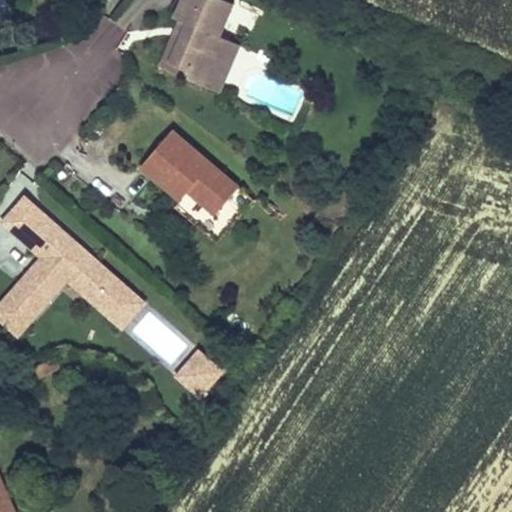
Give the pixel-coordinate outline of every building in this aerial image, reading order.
[(234,4),(224,0),(185,0),(176,20),(181,22),(188,25),(172,63),(188,70),(185,78),(212,91),(234,43),(220,37),(234,4)] [(188,25),(181,22),(162,68),(185,78),(188,70),(172,63),(188,25)] [(240,46),(234,43),(212,91),(219,93),(240,46)] [(239,188),(173,132),(142,169),(181,202),(188,192),(217,216),(239,188)] [(39,213),(28,203),(6,228),(17,238),(39,213)] [(18,289),(0,309),(0,318),(18,334),(68,278),(111,315),(128,295),(57,233),(59,230),(39,213),(17,238),(32,250),(32,249),(46,261),(20,290),(18,289)] [(141,306),(128,295),(111,315),(123,327),(141,306)] [(167,330),(181,320),(166,298),(152,308),(167,330)] [(200,355),(179,379),(201,398),(222,375),(200,355)] [(55,360),(34,370),(39,381),(60,371),(60,370),(55,360)] [(74,374),(70,365),(60,370),(60,371),(64,379),(74,374)] [(0,511),(12,511),(0,482),(0,511)]
